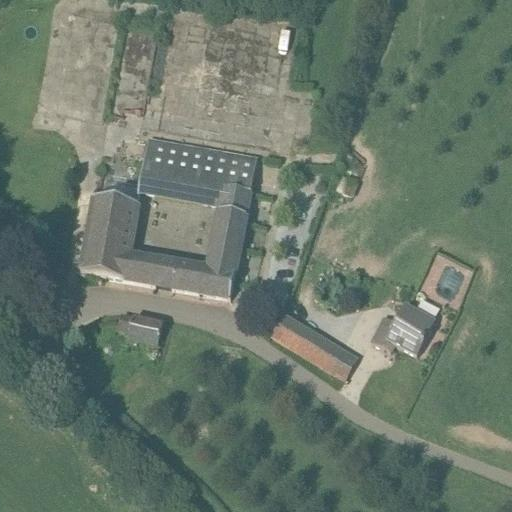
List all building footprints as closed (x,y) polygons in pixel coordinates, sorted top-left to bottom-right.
[(149,143),(144,165),(139,195),(221,210),(209,274),(129,260),(139,210),(94,201),(81,278),(230,303),(257,162),(149,143)] [(384,321),(371,346),(390,356),(394,349),(417,361),(435,325),(405,310),(396,328),(384,321)] [(124,315),(119,332),(131,335),(135,318),(124,315)] [(350,380),(362,354),(284,319),(272,345),(350,380)] [(163,328),(135,322),(132,342),(159,348),(163,328)]
